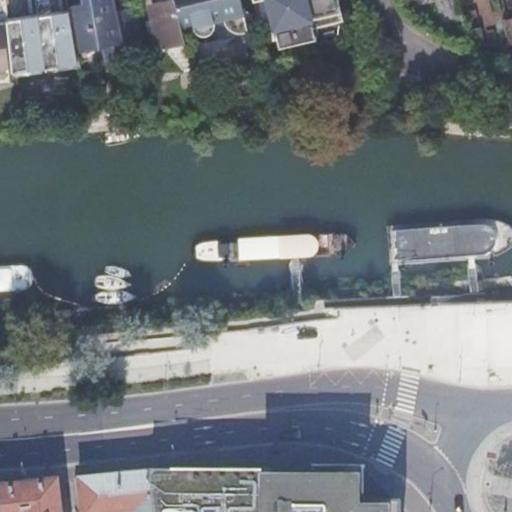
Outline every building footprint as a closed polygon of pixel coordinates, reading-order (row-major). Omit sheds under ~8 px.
[(83,3),(68,6),(73,36),(75,51),(102,46),(105,61),(127,56),(123,41),(117,12),(114,0),(97,0),(98,2),(86,5),(85,3),(83,3)] [(156,0),(157,1),(152,2),(159,31),(155,32),(159,47),(184,42),(181,30),(172,0),(156,0)] [(172,0),(181,30),(192,27),(211,22),(223,19),(224,22),(228,28),(233,31),(236,32),(239,32),(243,32),(247,31),(239,0),(172,0)] [(251,0),(252,1),(254,0),(266,0),(274,30),(269,32),(271,41),(276,39),(278,47),(315,38),(312,27),(342,19),(336,0),(251,0)] [(138,37),(132,9),(117,12),(123,41),(138,37)] [(211,22),(192,27),(193,28),(194,31),(195,32),(196,33),(199,34),(203,34),(205,34),(207,33),(209,32),(210,29),(211,25),(211,22)] [(0,67),(10,67),(5,25),(0,25),(0,67)] [(75,51),(73,36),(57,38),(57,41),(58,46),(50,47),(10,51),(11,57),(20,56),(22,73),(22,76),(52,73),(52,71),(78,68),(75,51)] [(20,56),(11,57),(13,73),(22,73),(20,56)] [(10,67),(0,67),(0,77),(11,77),(10,67)] [(169,365),(194,365),(194,350),(168,351),(169,365)] [(156,511),(152,467),(79,475),(83,511),(156,511)] [(152,467),(156,511),(402,511),(404,503),(366,468),(152,467)] [(46,478),(0,483),(0,511),(61,511),(58,477),(46,478)]
